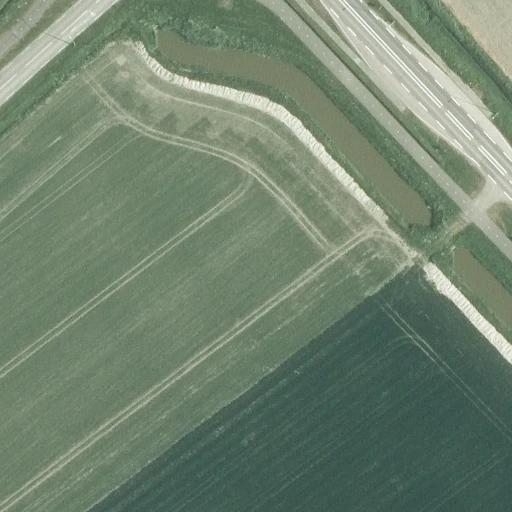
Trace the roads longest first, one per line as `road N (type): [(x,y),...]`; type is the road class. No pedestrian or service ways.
road 1 (secondary): [(511,184),(339,0)]
road 2 (secondary): [(0,90),(100,0)]
